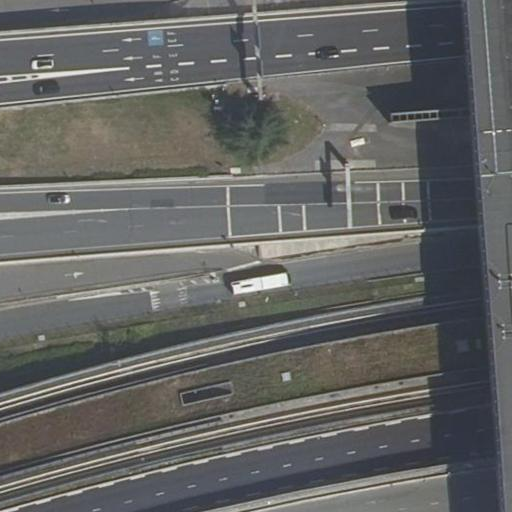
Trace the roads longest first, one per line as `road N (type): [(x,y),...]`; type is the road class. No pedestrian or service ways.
road 1 (secondary): [(511,29),(0,83)]
road 2 (secondary): [(0,204),(511,199)]
